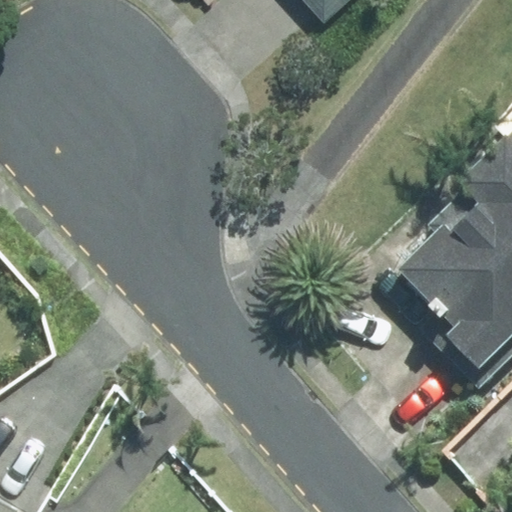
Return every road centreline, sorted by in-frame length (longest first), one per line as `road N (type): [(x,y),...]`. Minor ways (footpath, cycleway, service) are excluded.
road 1 (residential): [(96,124),(175,277),(370,511)]
road 2 (unknown): [(443,0),(250,236),(175,277)]
